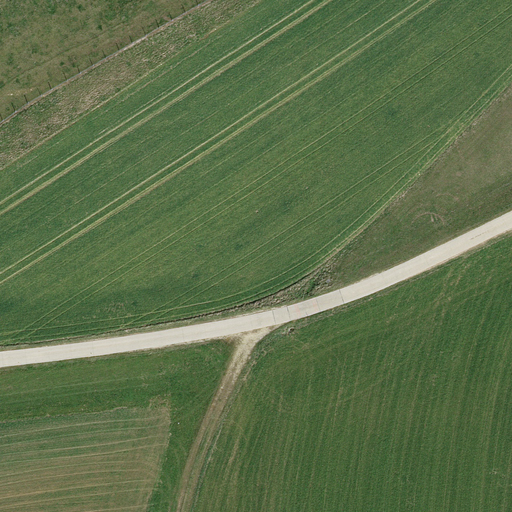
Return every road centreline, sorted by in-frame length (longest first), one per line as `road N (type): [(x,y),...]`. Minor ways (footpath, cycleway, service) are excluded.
road 1 (track): [(275,315),(0,358)]
road 2 (track): [(511,218),(349,292),(275,315)]
road 3 (track): [(275,315),(208,400),(174,511)]
